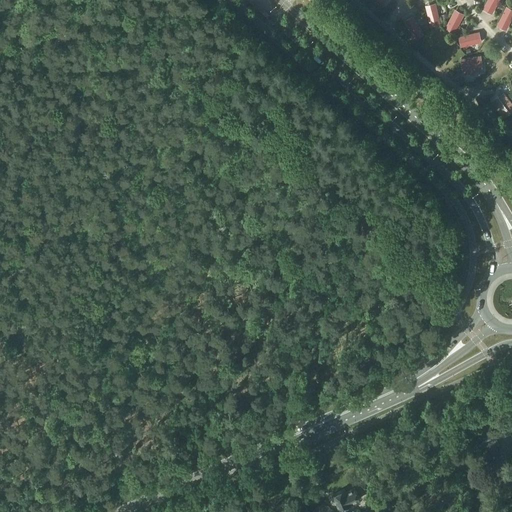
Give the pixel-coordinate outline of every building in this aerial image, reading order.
[(511,414),(503,419),(507,428),(511,425),(511,414)] [(481,440),(494,434),(490,425),(477,431),(481,440)] [(494,434),(481,440),(483,445),(487,443),(490,449),(499,444),(494,434)] [(363,492),(369,489),(366,482),(360,485),(363,490),(363,492)] [(359,498),(354,487),(346,491),(344,488),(332,494),(339,509),(351,503),(351,502),(359,498)]
